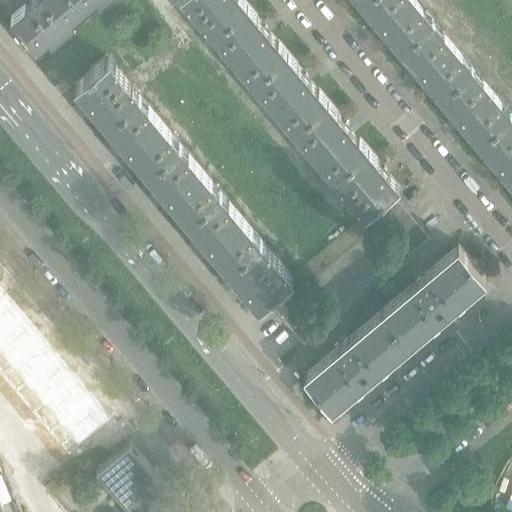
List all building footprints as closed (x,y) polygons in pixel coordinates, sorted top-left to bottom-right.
[(87,7),(81,0),(30,0),(11,16),(35,45),(38,48),(87,7)] [(186,0),(214,32),(246,5),(242,0),(186,0)] [(433,21),(415,0),(364,0),(361,2),(370,13),(371,12),(378,21),(377,23),(383,30),(385,29),(392,37),(391,38),(400,49),(433,21)] [(271,31),(268,28),(265,24),(262,26),(255,16),(255,15),(246,5),(214,32),(254,81),(287,53),(278,42),(277,43),(269,34),(271,31)] [(472,68),(450,41),(433,21),(400,49),(409,60),(410,59),(418,68),(416,69),(422,76),(424,75),(431,84),(430,85),(439,95),(472,68)] [(311,80),(308,76),(305,73),(303,74),(295,64),(296,64),(287,53),(254,81),(294,129),(327,101),(318,90),(317,91),(310,82),(311,80)] [(140,95),(124,76),(108,57),(105,60),(104,58),(90,70),(91,71),(76,84),(86,96),(85,98),(91,105),(93,104),(99,111),(98,112),(107,122),(140,95)] [(511,114),(489,88),(472,68),(439,95),(448,106),(449,105),(456,114),(455,116),(461,123),(463,122),(470,130),(469,131),(478,142),(511,114)] [(180,143),(140,95),(107,122),(116,133),(117,132),(124,141),(123,144),(129,151),(131,149),(139,159),(138,160),(147,170),(180,143)] [(351,128),(349,124),(346,121),(343,122),(335,112),(336,112),(327,101),(294,129),(335,177),(368,149),(359,138),(358,139),(350,130),(351,128)] [(511,115),(511,114),(478,142),(487,152),(488,151),(495,160),(494,162),(500,169),(502,168),(509,176),(508,177),(511,181),(511,115)] [(220,191),(180,143),(147,170),(156,181),(157,180),(165,190),(163,192),(166,195),(169,199),(172,198),(179,207),(179,208),(187,218),(220,191)] [(390,173),(387,170),(384,166),(381,167),(376,160),(377,160),(368,149),(335,177),(366,214),(369,212),(389,195),(398,187),(388,175),(390,173)] [(261,239),(220,191),(187,218),(196,229),(197,228),(205,238),(204,240),(210,247),(212,246),(220,255),(219,256),(228,266),(261,239)] [(378,216),(395,202),(389,195),(369,212),(370,213),(373,210),(378,216)] [(386,226),(406,209),(398,200),(395,202),(378,216),(386,226)] [(394,235),(413,218),(406,209),(386,226),(394,235)] [(401,244),(421,227),(413,218),(394,235),(401,244)] [(408,252),(428,236),(421,227),(401,244),(408,252)] [(292,276),(276,257),(261,239),(228,266),(237,277),(238,276),(244,283),(242,285),(248,292),(250,291),(260,303),(271,294),(289,279),(292,276)] [(409,340),(462,295),(486,275),(458,243),(381,308),(409,340)] [(277,301),(292,288),(287,282),(290,280),(289,279),(271,294),(277,301)] [(0,373),(67,454),(77,446),(109,419),(0,288),(0,373)] [(300,298),(292,288),(277,301),(272,305),(280,314),(300,298)] [(288,323),(308,306),(300,298),(280,314),(288,323)] [(295,332),(315,315),(308,306),(288,323),(295,332)] [(332,405),(409,340),(381,308),(305,372),(332,405)] [(303,341),(323,324),(315,315),(295,332),(303,341)] [(166,511),(164,510),(175,501),(178,498),(129,440),(96,467),(133,511),(166,511)]
